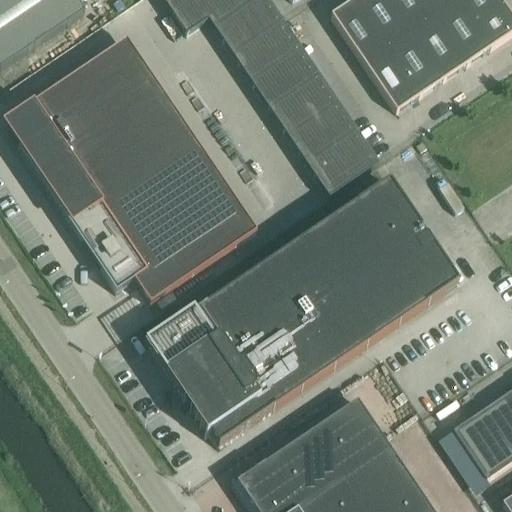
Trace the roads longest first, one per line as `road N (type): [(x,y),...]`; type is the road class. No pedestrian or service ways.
road 1 (unknown): [(159,501),(444,305)]
road 2 (unclassified): [(166,511),(0,264)]
